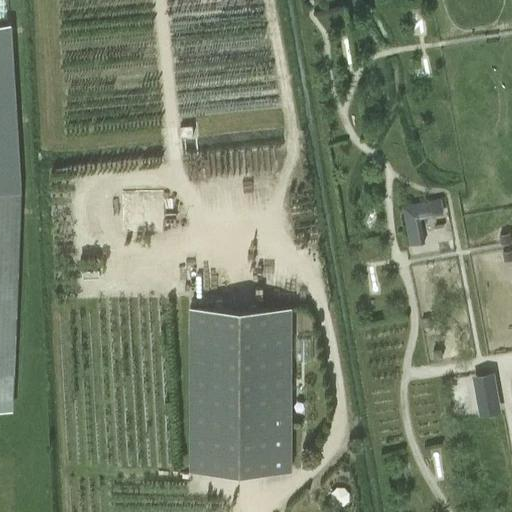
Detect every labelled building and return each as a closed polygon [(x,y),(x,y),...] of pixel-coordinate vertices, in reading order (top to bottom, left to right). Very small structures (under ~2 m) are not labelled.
[(16,254),(19,190),(10,22),(0,22),(0,409),(10,410),(16,254)] [(410,246),(425,243),(420,218),(445,213),(441,197),(402,204),(410,246)] [(135,243),(135,254),(167,253),(166,242),(135,243)] [(290,307),(189,307),(188,469),(290,469),(290,307)] [(483,407),(499,405),(494,373),(478,376),(483,407)]
